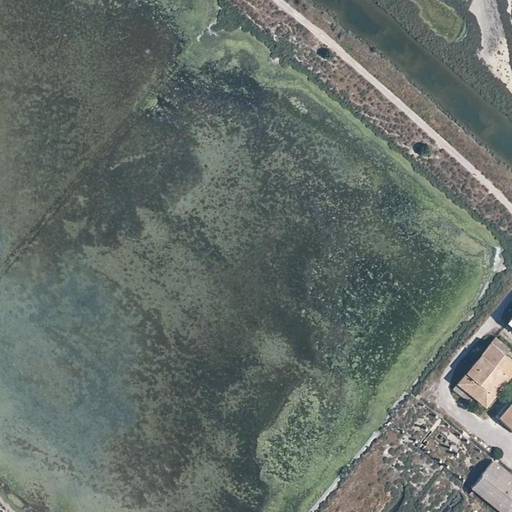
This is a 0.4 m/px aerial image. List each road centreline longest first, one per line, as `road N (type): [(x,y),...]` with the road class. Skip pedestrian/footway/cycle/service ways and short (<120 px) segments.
road 1 (track): [(277,0),(511,211)]
road 2 (track): [(511,302),(446,379),(445,398),(511,452)]
